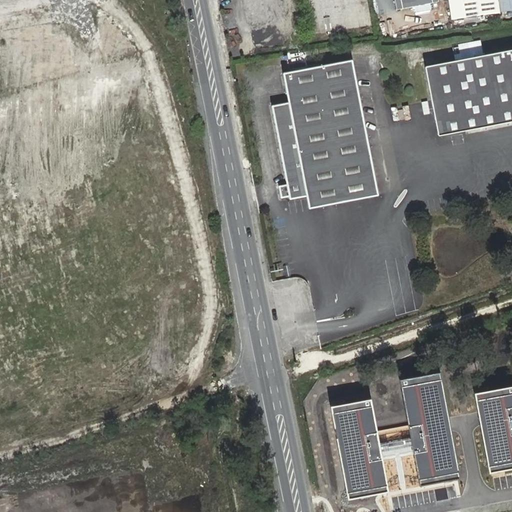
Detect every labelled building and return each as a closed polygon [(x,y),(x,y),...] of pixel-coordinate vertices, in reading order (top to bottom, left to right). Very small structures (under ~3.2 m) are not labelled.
[(242,0),(249,40),(290,33),(284,0),(242,0)] [(393,0),(395,10),(418,6),(417,0),(393,0)] [(451,0),(454,18),(500,10),(498,0),(451,0)] [(511,0),(498,0),(500,10),(511,8),(511,0)] [(259,38),(260,46),(283,43),(282,36),(259,38)] [(437,132),(478,124),(511,117),(511,47),(461,57),(424,65),(437,132)] [(273,103),(283,182),(284,194),(285,196),(301,195),(303,205),(374,196),(356,60),(287,69),(290,100),(273,103)] [(374,396),(330,404),(347,499),(394,491),(388,460),(420,454),(425,483),(461,477),(442,372),(402,379),(411,428),(381,434),(374,396)] [(511,395),(481,402),(495,479),(511,475),(511,395)]
